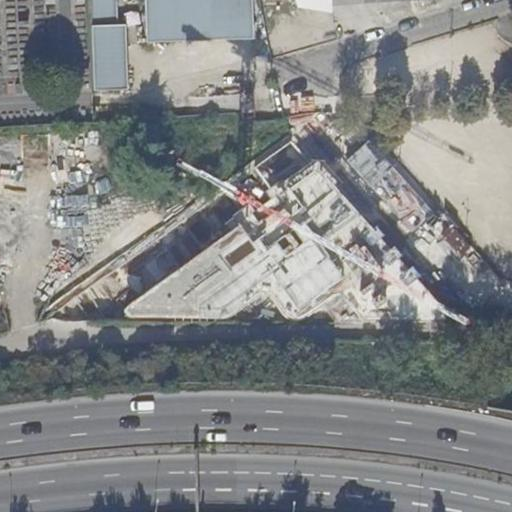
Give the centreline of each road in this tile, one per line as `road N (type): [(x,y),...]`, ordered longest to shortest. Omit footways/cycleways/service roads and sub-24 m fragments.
road 1 (track): [(31,238),(23,325),(51,339),(511,330)]
road 2 (trunk): [(511,450),(224,416),(0,437)]
road 3 (trunk): [(0,497),(236,479),(481,511)]
